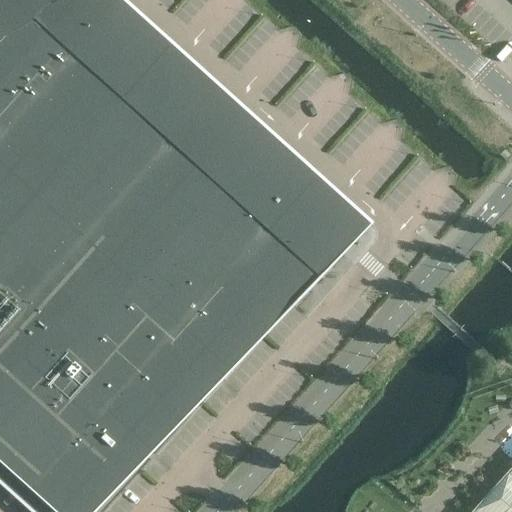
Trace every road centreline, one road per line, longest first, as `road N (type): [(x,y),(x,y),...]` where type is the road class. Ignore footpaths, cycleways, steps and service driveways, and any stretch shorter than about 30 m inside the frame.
road 1 (unclassified): [(217,511),(511,179)]
road 2 (tertiary): [(400,0),(511,99)]
